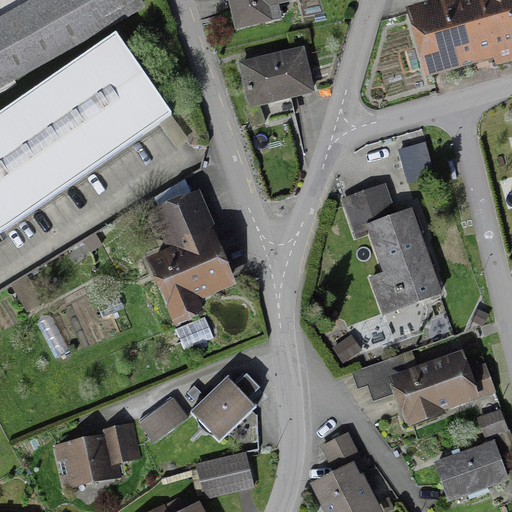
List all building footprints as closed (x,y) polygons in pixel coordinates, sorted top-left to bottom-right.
[(43,0),(0,24),(0,82),(140,4),(138,0),(43,0)] [(281,17),(277,3),(288,0),(231,0),(238,27),(281,17)] [(511,0),(477,0),(422,16),(436,64),(493,48),(497,63),(511,58),(511,0)] [(0,234),(171,116),(116,35),(0,114),(0,234)] [(252,127),(265,123),(259,105),(311,92),(302,51),(241,65),(251,106),(246,107),(252,127)] [(412,290),(416,303),(440,294),(410,212),(390,219),(380,189),(345,201),(355,231),(368,227),(385,274),(372,279),(380,301),(412,290)] [(193,197),(160,211),(178,253),(153,264),(171,307),(229,282),(193,197)] [(205,317),(175,330),(184,350),(214,338),(205,317)] [(415,374),(408,353),(354,373),(359,387),(370,383),(376,399),(391,394),(387,384),(395,381),(408,418),(494,388),(487,369),(466,377),(460,358),(415,374)] [(247,375),(236,387),(248,399),(259,389),(247,375)] [(256,407),(248,399),(236,387),(228,378),(191,413),(219,443),(256,407)] [(154,443),(187,419),(171,398),(138,422),(154,443)] [(504,457),(511,453),(511,439),(501,411),(482,418),(489,437),(496,435),(504,457)] [(339,459),(346,472),(317,487),(329,511),(373,511),(354,475),(363,471),(346,436),(322,448),(330,463),(339,459)] [(98,478),(105,482),(109,475),(119,473),(116,459),(112,459),(109,457),(104,438),(57,448),(65,484),(98,478)] [(493,444),(437,465),(449,500),(506,479),(493,444)] [(204,499),(253,487),(246,458),(197,469),(204,499)]
